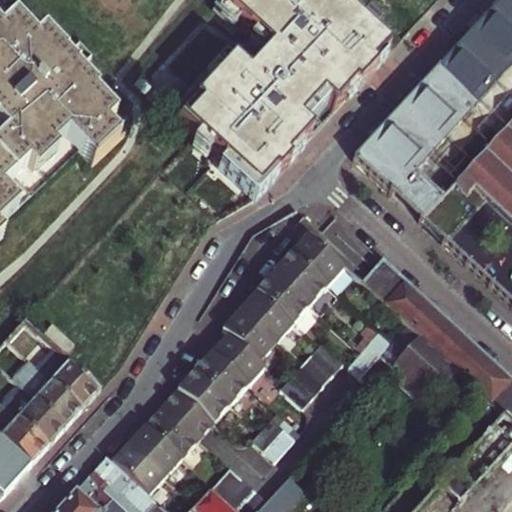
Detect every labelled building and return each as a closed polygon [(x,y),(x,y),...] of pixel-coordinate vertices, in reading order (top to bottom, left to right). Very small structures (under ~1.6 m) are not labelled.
[(0,0),(0,137),(6,143),(0,148),(0,238),(0,239),(0,238),(0,231),(82,157),(96,172),(134,136),(107,107),(111,103),(85,75),(98,63),(85,50),(73,62),(51,39),(42,47),(5,8),(11,2),(8,0),(0,0)] [(216,0),(210,6),(249,41),(172,124),(190,140),(254,203),(290,165),(377,75),(397,54),(338,0),(216,0)] [(511,66),(511,0),(500,0),(414,95),(354,160),(392,195),(511,66)] [(511,119),(417,220),(511,308),(511,119)] [(303,246),(292,258),(329,292),(345,274),(309,240),(303,246)] [(276,275),(312,309),(329,292),(292,258),(287,263),(276,275)] [(418,342),(458,378),(504,421),(511,428),(511,382),(386,265),(362,290),(418,342)] [(294,329),(312,309),(276,275),(271,281),(258,294),(294,329)] [(241,312),(277,347),(294,329),(258,294),(252,301),(241,312)] [(260,365),(277,347),(241,312),(234,320),(224,331),(228,335),(260,365)] [(53,328),(44,337),(62,354),(70,345),(53,328)] [(260,365),(228,335),(221,342),(211,353),(245,386),(263,367),(260,365)] [(29,360),(80,409),(89,399),(97,391),(41,338),(25,356),(29,360)] [(458,378),(418,342),(395,367),(433,404),(458,378)] [(319,344),(308,356),(331,377),(342,365),(319,344)] [(366,347),(345,368),(357,380),(378,358),(366,347)] [(245,386),(211,353),(205,359),(195,371),(229,403),(245,386)] [(298,366),(321,387),(331,377),(308,356),(298,366)] [(378,358),(357,380),(371,393),(392,371),(378,358)] [(29,360),(12,379),(18,385),(64,427),(72,418),(80,409),(29,360)] [(321,387),(298,366),(287,377),(309,399),(321,387)] [(229,403),(195,371),(189,376),(176,390),(211,422),(229,403)] [(309,399),(287,377),(277,388),(300,410),(309,399)] [(18,385),(1,404),(46,447),(56,436),(64,427),(18,385)] [(176,390),(160,407),(145,422),(181,455),(197,438),(211,422),(176,390)] [(39,454),(46,447),(1,404),(0,402),(0,438),(29,465),(39,454)] [(266,418),(248,440),(258,449),(277,428),(266,418)] [(417,511),(457,511),(511,455),(511,428),(504,421),(417,511)] [(139,428),(127,440),(163,473),(181,455),(145,422),(139,428)] [(291,441),(277,428),(258,449),(273,462),(291,441)] [(0,496),(29,465),(0,438),(0,496)] [(108,460),(144,494),(163,473),(127,440),(118,450),(108,460)] [(104,492),(113,501),(125,511),(150,511),(156,506),(144,494),(108,460),(106,459),(93,472),(108,487),(104,492)] [(238,477),(227,467),(205,490),(209,494),(217,501),(238,477)] [(93,472),(56,511),(102,511),(113,501),(104,492),(108,487),(93,472)] [(251,488),(238,477),(217,501),(228,511),(251,488)] [(285,511),(301,496),(286,483),(267,504),(259,511),(285,511)] [(394,486),(377,504),(357,485),(346,497),(361,511),(388,511),(404,496),(394,486)] [(251,488),(228,511),(230,511),(259,511),(267,504),(251,488)] [(230,511),(228,511),(217,501),(209,494),(198,506),(193,511),(192,511),(230,511)] [(361,511),(346,497),(331,511),(361,511)] [(163,511),(156,506),(150,511),(125,511),(113,501),(102,511),(163,511)]
